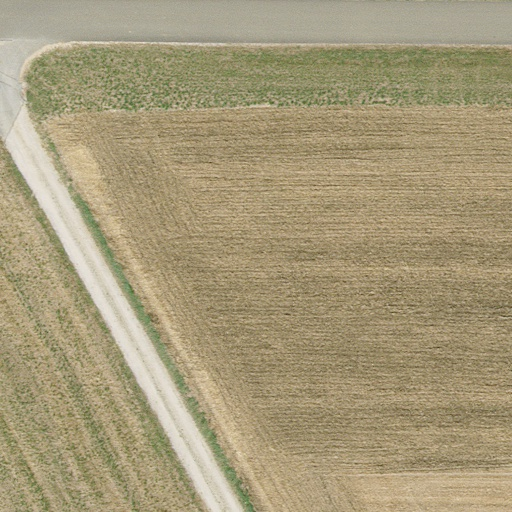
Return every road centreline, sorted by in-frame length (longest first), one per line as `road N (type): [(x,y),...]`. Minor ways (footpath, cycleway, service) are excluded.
road 1 (unclassified): [(0,19),(511,24)]
road 2 (track): [(0,113),(102,310),(222,511)]
